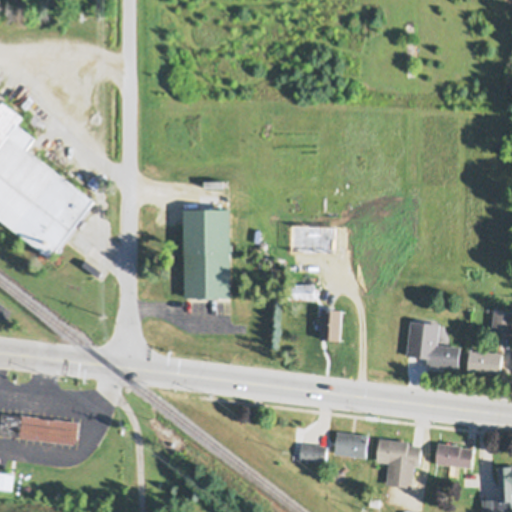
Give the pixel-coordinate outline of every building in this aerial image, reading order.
[(50,252),(0,213),(0,92),(23,110),(18,117),(35,130),(27,142),(94,194),(89,201),(92,204),(85,213),(89,216),(82,225),(78,222),(60,246),(57,243),(50,252)] [(185,201),(231,201),(232,292),(185,293),(185,201)] [(375,226),(374,248),(356,247),(355,264),(344,264),(345,247),(326,247),(326,249),(291,249),(292,227),(326,228),(326,224),(375,226)] [(379,235),(397,236),(397,252),(379,252),(379,235)] [(314,280),(314,297),(289,297),(289,280),(314,280)] [(323,303),(343,304),(341,335),(321,334),(323,303)] [(494,306),(511,307),(511,329),(492,327),(494,306)] [(411,316),(440,319),(438,340),(461,342),(458,364),(427,361),(428,354),(407,352),(411,316)] [(468,366),(470,346),(503,349),(500,370),(468,366)] [(23,412),(79,419),(77,440),(20,433),(23,412)] [(409,437),(409,440),(412,440),(414,427),(423,428),(421,442),(422,442),(420,462),(415,461),(413,483),(387,480),(390,458),(378,456),(380,434),(409,437)] [(338,428),(369,432),(366,453),(335,449),(338,428)] [(436,459),(439,439),(462,442),(462,443),(474,444),(472,463),(436,459)] [(302,440),(328,442),(326,459),(300,456),(302,440)] [(511,511),(482,511),(482,496),(493,495),(501,494),(499,461),(511,460),(511,511)] [(12,487),(11,489),(4,488),(4,487),(0,486),(0,468),(15,470),(13,487),(12,487)] [(369,503),(370,496),(380,497),(379,504),(369,503)]
